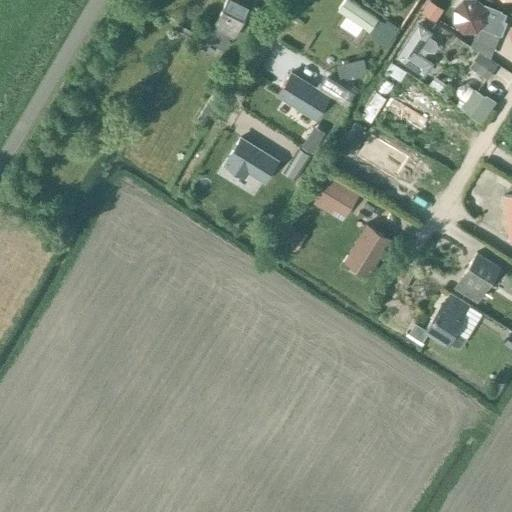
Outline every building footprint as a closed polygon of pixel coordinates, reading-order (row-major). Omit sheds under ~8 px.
[(226,0),(222,10),(213,27),(231,36),(250,0),(226,0)] [(343,0),(338,8),(347,13),(341,24),(358,35),(364,24),(370,28),(378,14),(355,0),(343,0)] [(486,5),(480,0),(457,0),(451,7),(451,22),(461,31),(476,31),(480,27),(501,34),(506,19),(486,12),(486,5)] [(417,20),(396,53),(426,72),(434,59),(418,49),(431,29),(417,20)] [(472,51),(466,60),(480,71),(487,61),(472,51)] [(400,86),(386,111),(422,131),(429,118),(438,123),(445,111),(400,86)] [(479,109),(485,92),(467,86),(461,103),(479,109)] [(206,120),(220,97),(212,92),(197,115),(206,120)] [(313,120),(298,151),(314,158),(328,127),(313,120)] [(395,180),(408,158),(370,135),(357,157),(395,180)] [(384,174),(354,157),(346,171),(376,188),(384,174)] [(325,182),(314,200),(342,217),(353,199),(325,182)] [(511,198),(504,193),(485,222),(502,233),(505,228),(511,231),(511,198)] [(363,204),(381,211),(385,201),(367,194),(363,204)] [(370,268),(389,238),(366,224),(347,255),(370,268)] [(499,265),(475,250),(452,287),(476,302),(499,265)] [(468,305),(448,292),(443,300),(440,299),(421,329),(447,345),(465,315),(463,313),(468,305)]
